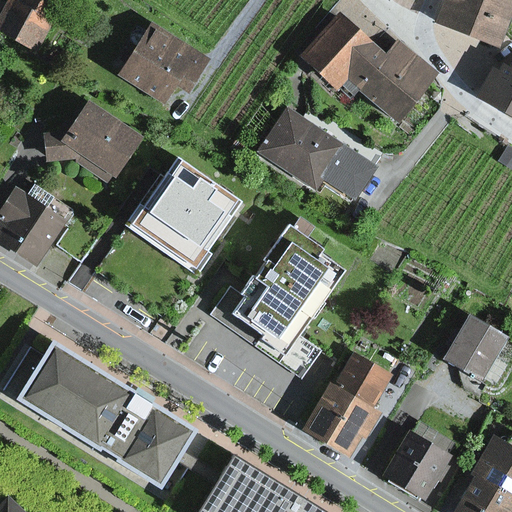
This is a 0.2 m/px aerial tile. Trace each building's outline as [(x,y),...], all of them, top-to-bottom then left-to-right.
[(8,0),(0,14),(0,40),(36,63),(75,0),(8,0)] [(511,10),(511,0),(443,0),(435,20),(499,45),(511,10)] [(210,57),(145,21),(112,78),(177,115),(210,57)] [(393,136),(443,75),(396,37),(380,57),(338,23),(304,65),(393,136)] [(511,47),(509,46),(478,95),(511,116),(511,47)] [(138,135),(85,101),(58,134),(41,136),(44,164),(66,158),(112,177),(138,135)] [(366,168),(285,116),(259,157),(310,190),(317,180),(346,198),(366,168)] [(256,204),(189,162),(136,232),(203,280),(256,204)] [(64,218),(11,184),(0,201),(0,244),(33,266),(64,218)] [(351,267),(296,228),(237,311),(292,350),(351,267)] [(504,335),(463,314),(438,362),(480,383),(504,335)] [(209,437),(64,343),(23,404),(170,496),(190,465),(197,453),(209,437)] [(387,372),(347,347),(298,427),(347,457),(375,411),(366,406),(387,372)] [(447,453),(403,428),(376,477),(420,502),(447,453)] [(507,511),(511,506),(511,449),(491,437),(449,511),(507,511)] [(220,485),(202,511),(338,511),(243,450),(228,473),(220,485)] [(197,453),(190,465),(220,485),(228,473),(197,453)] [(28,511),(11,495),(0,506),(0,511),(28,511)]
